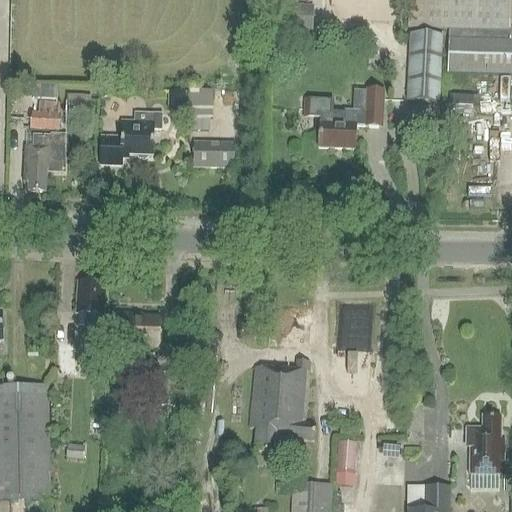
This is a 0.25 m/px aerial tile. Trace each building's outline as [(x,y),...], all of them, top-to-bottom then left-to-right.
[(509,0),(408,0),(407,31),(448,31),(447,76),(511,77),(511,42),(509,43),(509,0)] [(275,32),(311,34),(313,7),(276,5),(275,32)] [(442,37),(408,35),(406,102),(439,104),(442,37)] [(212,92),(188,92),(188,132),(209,132),(209,121),(212,121),(212,92)] [(352,152),(353,128),(379,128),(380,92),(364,92),(363,113),(341,113),(341,115),(329,115),(330,104),(302,103),(301,120),(318,120),(318,126),(317,126),(317,150),(352,152)] [(185,112),(185,94),(168,93),(167,112),(185,112)] [(473,115),(473,95),(451,96),(451,115),(473,115)] [(66,96),(66,108),(90,109),(91,96),(66,96)] [(31,114),(30,131),(58,132),(59,104),(38,103),(38,115),(31,114)] [(100,139),(99,167),(120,168),(120,157),(135,157),(139,161),(146,161),(149,158),(151,158),(152,132),(161,132),(162,115),(134,114),(133,124),(122,124),(121,140),(100,139)] [(51,138),(46,137),(32,137),(31,150),(24,149),(22,184),(27,185),(27,192),(45,193),(46,173),(51,173),(53,151),(49,151),(51,138)] [(234,145),(194,144),(193,171),(233,172),(234,145)] [(109,319),(101,319),(103,287),(79,286),(78,304),(76,304),(76,314),(77,314),(77,315),(87,316),(85,346),(99,347),(106,347),(109,319)] [(158,353),(160,321),(158,321),(158,323),(134,322),(134,319),(118,318),(117,355),(130,355),(130,350),(157,351),(157,353),(158,353)] [(58,345),(57,374),(73,375),(74,346),(58,345)] [(105,353),(89,352),(88,381),(104,382),(105,353)] [(315,427),(306,426),(303,426),(308,365),(296,364),(295,373),(254,370),(248,429),(255,430),(252,455),(277,457),(278,441),(313,444),(315,427)] [(174,410),(176,377),(161,376),(159,409),(174,410)] [(0,503),(49,501),(48,387),(0,387),(0,503)] [(498,442),(498,419),(482,419),(482,431),(465,431),(465,445),(469,445),(469,477),(471,477),(471,492),(499,491),(499,476),(502,476),(501,442),(498,442)] [(340,425),(339,438),(359,439),(359,425),(340,425)] [(354,488),(354,475),(356,444),(337,443),(336,474),(335,488),(354,488)] [(67,448),(66,460),(83,461),(84,449),(67,448)] [(331,511),(333,487),(292,485),(291,486),(275,485),(275,496),(291,497),(290,511),(267,511),(268,511),(252,511),(251,511),(331,511)] [(422,511),(418,511),(407,511),(406,511),(451,511),(452,489),(423,488),(422,511)]
